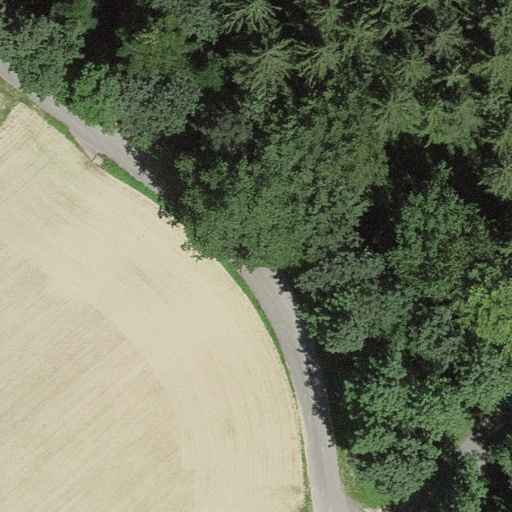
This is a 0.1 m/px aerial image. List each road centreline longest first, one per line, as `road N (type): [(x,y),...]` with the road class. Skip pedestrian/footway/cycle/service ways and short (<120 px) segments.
road 1 (unclassified): [(333,511),(298,344),(267,279),(238,244),(0,58)]
road 2 (unclassified): [(511,403),(422,511)]
